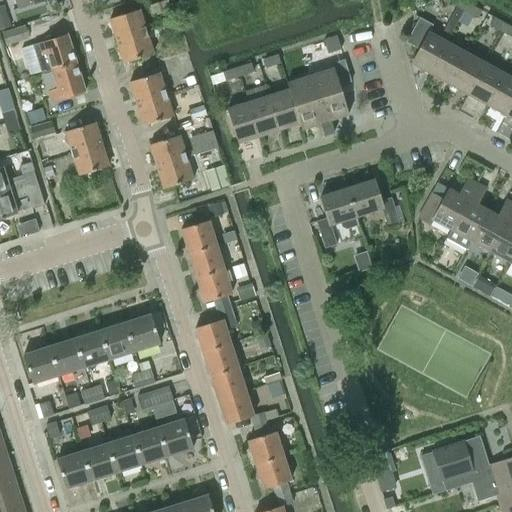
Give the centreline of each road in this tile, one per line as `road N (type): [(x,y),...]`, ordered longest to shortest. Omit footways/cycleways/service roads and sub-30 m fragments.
road 1 (residential): [(226,463),(148,221)]
road 2 (residential): [(148,221),(80,0)]
road 3 (residential): [(69,511),(226,463)]
road 4 (residential): [(0,271),(148,221)]
road 5 (residential): [(0,365),(45,511)]
